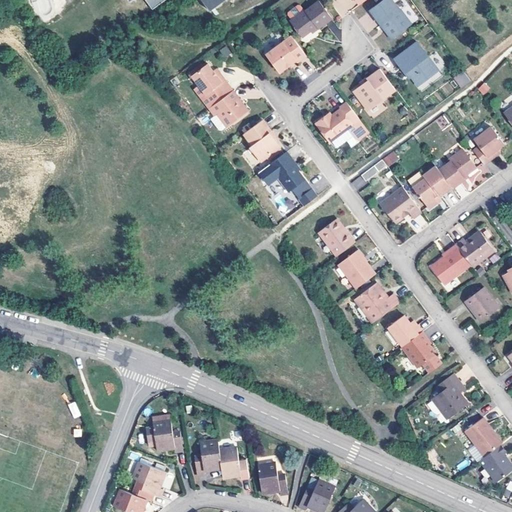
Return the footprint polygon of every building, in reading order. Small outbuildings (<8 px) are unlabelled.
[(144,0),(151,8),(162,0),(201,0),(209,10),(223,0),(144,0)] [(302,9),(288,19),(299,35),(314,24),(316,26),(329,17),(316,0),(303,10),(302,9)] [(392,0),(379,0),(368,8),(380,23),(383,21),(386,26),(383,28),(390,37),(411,21),(398,4),(396,6),(392,0)] [(306,55),(290,35),(265,53),(278,71),(288,63),(295,58),(298,62),(306,55)] [(415,40),(392,59),(403,74),(407,70),(418,85),(437,70),(415,40)] [(220,49),(224,57),(231,54),(227,46),(220,49)] [(295,58),(288,63),(291,67),(298,62),(295,58)] [(192,89),(207,109),(210,107),(234,89),(218,67),(212,71),(207,62),(190,75),(197,85),(192,89)] [(366,111),(393,91),(377,68),(364,79),(365,81),(352,91),(366,111)] [(460,88),(470,81),(463,71),(453,77),(460,88)] [(486,82),(478,87),(482,95),(490,90),(486,82)] [(246,107),(234,88),(234,89),(210,107),(215,113),(218,111),(226,122),(246,107)] [(352,129),(361,123),(344,101),(337,108),(339,109),(324,120),(321,116),(313,122),(327,142),(349,125),(352,129)] [(281,147),(274,135),(272,136),(268,131),(270,129),(263,118),(243,133),(252,147),(250,149),(259,163),(281,147)] [(491,148),(498,143),(506,138),(494,121),(475,135),(480,142),(473,148),(482,161),(495,152),(491,148)] [(272,136),(274,135),(276,133),(273,127),(270,129),(268,131),(272,136)] [(491,148),(495,152),(501,148),(498,143),(491,148)] [(438,165),(451,183),(463,175),(460,170),(463,168),(465,170),(474,163),(460,145),(446,154),(449,157),(438,165)] [(294,161),(286,151),(270,163),(278,175),(277,176),(287,189),(304,177),(297,168),(293,163),(294,161)] [(392,152),(362,174),(367,180),(397,158),(392,152)] [(438,165),(436,162),(422,172),(424,175),(413,184),(428,205),(438,199),(435,195),(451,183),(438,165)] [(362,177),(352,181),(355,189),(365,186),(362,177)] [(413,216),(422,210),(403,185),(381,201),(397,221),(409,211),(413,216)] [(336,254),(355,241),(336,216),(318,230),(336,254)] [(471,262),(473,264),(493,248),(480,230),(466,239),(465,237),(457,243),(471,262)] [(471,262),(457,243),(449,249),(451,250),(430,266),(443,284),(471,262)] [(356,287),(377,271),(366,258),(363,261),(355,249),(337,263),(356,287)] [(372,322),(400,301),(393,291),(388,294),(375,280),(353,297),(372,322)] [(485,283),(469,295),(474,302),(472,304),(482,317),(500,303),(485,283)] [(474,302),(469,295),(466,297),(472,304),(474,302)] [(413,325),(409,320),(403,312),(389,324),(402,343),(422,329),(422,328),(417,322),(413,325)] [(413,325),(417,322),(413,316),(409,320),(413,325)] [(402,343),(400,345),(406,353),(409,351),(419,364),(423,361),(430,370),(442,361),(436,352),(437,352),(429,341),(430,340),(422,329),(402,343)] [(455,371),(436,385),(439,390),(432,396),(447,416),(468,401),(461,391),(466,386),(455,371)] [(75,401),(68,404),(74,418),(81,415),(75,401)] [(484,455),(500,443),(491,429),(492,428),(483,416),(465,429),(484,455)] [(175,444),(176,448),(176,451),(184,450),(182,431),(174,432),(173,420),(153,423),(154,426),(147,427),(149,445),(157,444),(158,451),(165,449),(165,445),(175,444)] [(214,465),(215,469),(223,468),(220,450),(218,439),(200,442),(203,455),(195,456),(198,475),(206,474),(205,471),(204,466),(214,465)] [(484,455),(481,458),(497,481),(511,469),(511,462),(505,452),(506,451),(500,443),(484,455)] [(225,478),(231,477),(230,473),(241,471),(242,475),(243,478),(250,477),(247,458),(241,459),(239,446),(220,450),(223,468),(225,478)] [(164,489),(162,488),(158,486),(161,476),(165,477),(168,471),(141,461),(135,477),(146,482),(143,490),(154,494),(162,497),(164,489)] [(263,494),(270,493),(269,488),(280,486),(281,491),(281,493),(289,493),(286,474),(279,475),(277,462),(259,466),(263,494)] [(306,509),(307,506),(309,502),(319,506),(317,510),(322,511),(323,511),(335,487),(319,479),(314,491),(307,489),(299,506),(306,509)] [(130,511),(143,511),(144,510),(139,508),(144,497),(149,499),(152,500),(154,494),(143,490),(136,487),(134,493),(121,489),(115,506),(130,511)] [(139,508),(144,510),(149,499),(144,497),(139,508)] [(375,511),(363,499),(353,508),(348,502),(338,511),(375,511)] [(307,506),(317,510),(319,506),(309,502),(307,506)]
